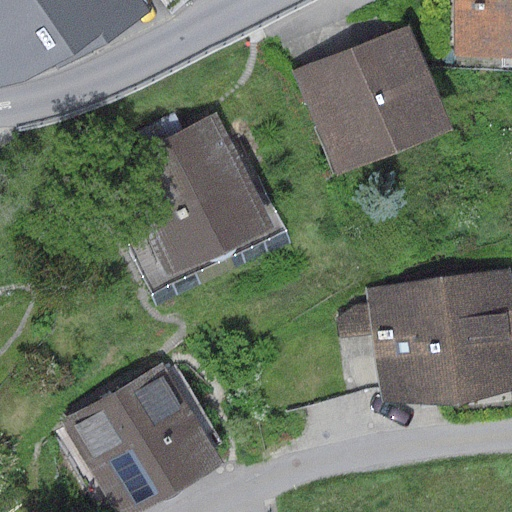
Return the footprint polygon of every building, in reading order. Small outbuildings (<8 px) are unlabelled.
[(0,0),(0,84),(58,49),(28,0),(0,0)] [(28,0),(58,49),(91,28),(98,40),(143,13),(134,0),(28,0)] [(511,0),(451,0),(450,54),(511,55),(511,0)] [(407,25),(288,70),(327,171),(445,126),(407,25)] [(214,112),(108,162),(162,277),(268,227),(214,112)] [(511,308),(508,271),(364,288),(378,404),(511,388),(511,308)] [(158,364),(60,422),(112,511),(128,511),(215,461),(158,364)]
